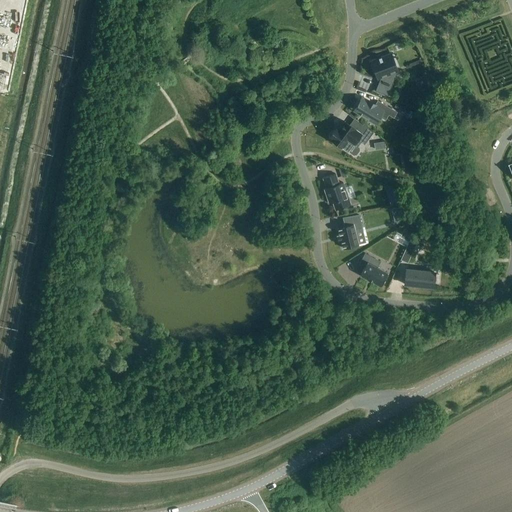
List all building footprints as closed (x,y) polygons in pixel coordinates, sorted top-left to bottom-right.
[(377,81),(380,80),(375,92),(388,97),(393,83),(389,72),(397,69),(392,54),(381,58),(381,57),(378,57),(379,59),(370,62),(377,81)] [(368,103),(361,99),(360,101),(355,108),(356,108),(354,111),(376,124),(380,117),(385,120),(388,115),(391,110),(378,102),(376,105),(369,101),(368,103)] [(364,145),(373,133),(362,125),(357,131),(345,122),(339,130),(338,129),(335,130),(330,136),(331,139),(341,147),(348,152),(353,144),(357,146),(360,142),(364,145)] [(336,174),(323,178),(326,189),(324,189),(329,204),(333,203),(335,211),(351,206),(343,183),(339,184),(336,174)] [(400,192),(384,186),(387,196),(400,192)] [(358,245),(355,231),(362,229),(359,215),(345,218),(347,227),(338,229),(343,249),(358,245)] [(408,240),(411,233),(404,229),(400,236),(408,240)] [(408,264),(412,253),(405,250),(400,260),(408,264)] [(388,273),(368,263),(371,257),(365,254),(359,264),(365,267),(360,275),(369,279),(368,280),(372,282),(373,281),(381,286),(388,273)] [(432,288),(434,272),(406,269),(404,285),(432,288)]
